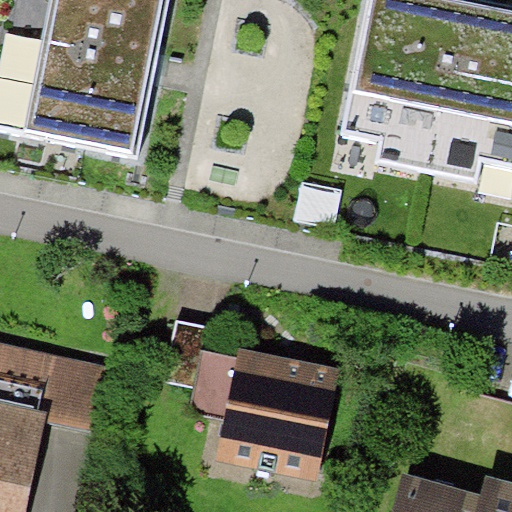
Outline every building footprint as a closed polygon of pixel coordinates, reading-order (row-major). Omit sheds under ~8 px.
[(158,0),(0,0),(0,74),(0,75),(0,77),(0,115),(130,142),(158,0)] [(511,143),(511,5),(484,0),(371,0),(347,115),(388,124),(383,149),(469,167),(475,140),(511,148),(511,143)] [(224,332),(177,321),(163,383),(190,389),(185,411),(226,419),(215,470),(309,490),(335,373),(233,351),(231,362),(218,359),(224,332)] [(110,367),(0,344),(0,511),(18,511),(37,425),(96,437),(110,367)] [(471,510),(394,489),(388,511),(511,511),(511,492),(478,484),(471,510)]
